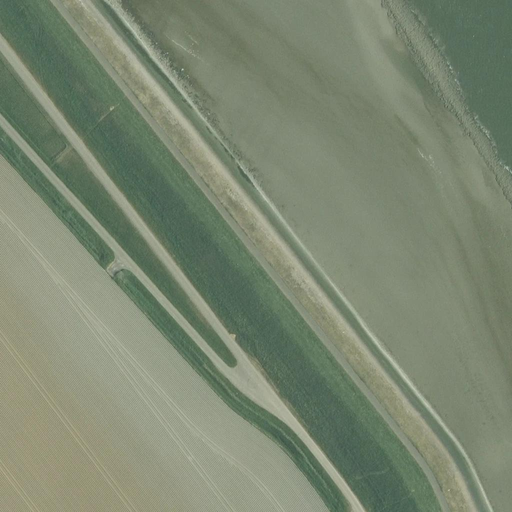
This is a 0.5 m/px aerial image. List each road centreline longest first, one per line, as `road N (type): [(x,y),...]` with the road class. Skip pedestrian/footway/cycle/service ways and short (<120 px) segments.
road 1 (unclassified): [(263,393),(0,40)]
road 2 (unclassified): [(0,120),(226,371),(263,393)]
road 3 (unclassified): [(360,511),(263,393)]
